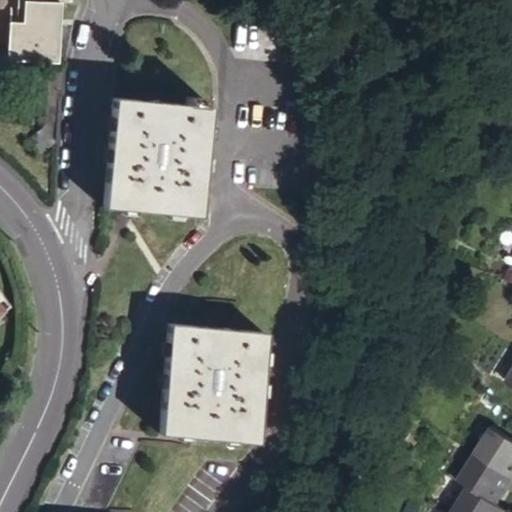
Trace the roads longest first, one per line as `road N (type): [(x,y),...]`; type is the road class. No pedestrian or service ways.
road 1 (residential): [(0,502),(54,386),(61,351),(60,300),(42,245)]
road 2 (unclassified): [(42,245),(68,226),(94,44)]
